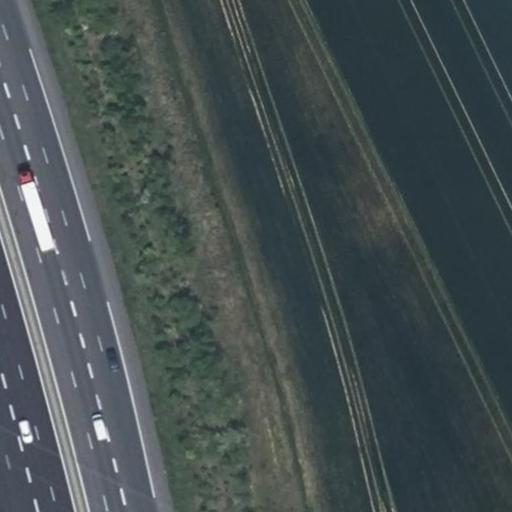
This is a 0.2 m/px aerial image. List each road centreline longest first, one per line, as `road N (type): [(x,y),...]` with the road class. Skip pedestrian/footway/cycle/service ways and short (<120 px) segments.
road 1 (motorway): [(123,511),(0,51)]
road 2 (motorway): [(0,342),(44,511)]
